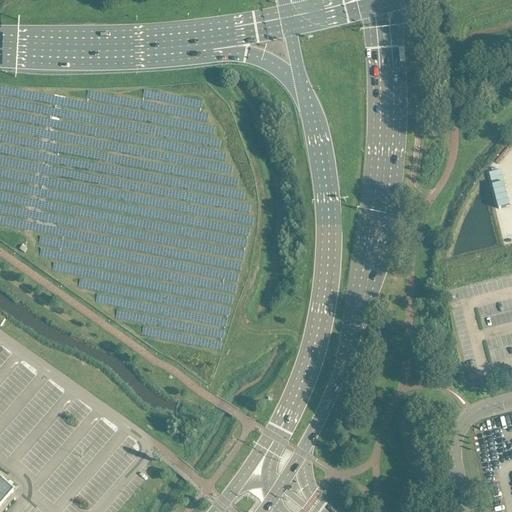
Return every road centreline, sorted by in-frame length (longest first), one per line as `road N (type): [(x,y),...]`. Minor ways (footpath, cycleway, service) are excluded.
road 1 (secondary): [(301,453),(337,378),(374,237),(386,77)]
road 2 (secondary): [(303,97),(325,250),(313,341),(284,420)]
road 3 (primary): [(148,43),(264,59),(303,97)]
road 4 (primary): [(0,48),(148,43)]
road 5 (unclassified): [(464,511),(455,433),(472,413),(511,399)]
road 6 (primary): [(148,43),(288,24)]
